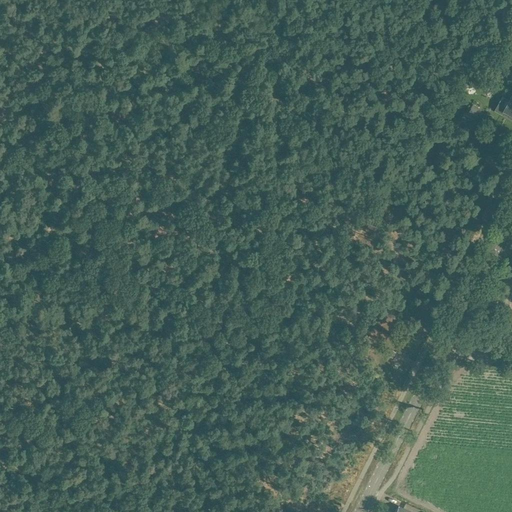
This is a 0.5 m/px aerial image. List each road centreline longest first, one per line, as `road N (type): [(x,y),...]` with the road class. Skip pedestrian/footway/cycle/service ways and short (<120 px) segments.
road 1 (tertiary): [(363,511),(445,344)]
road 2 (tertiary): [(445,344),(511,215)]
